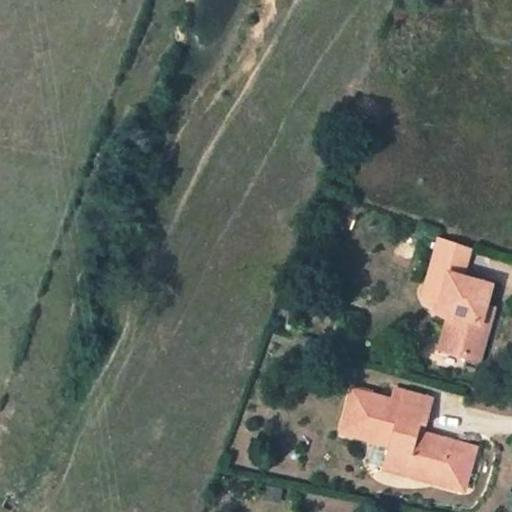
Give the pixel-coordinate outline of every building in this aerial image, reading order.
[(486,305),(491,286),(462,278),(470,249),(441,240),(428,284),(446,289),(442,304),(439,315),(449,318),(440,350),(478,361),(484,340),(480,339),(483,330),(487,331),(494,308),(486,305)] [(446,289),(428,284),(424,299),(442,304),(446,289)] [(384,468),(457,489),(468,447),(422,435),(417,433),(420,425),(425,426),(432,400),(395,390),(392,401),(353,390),(341,433),(373,441),(375,435),(391,439),(390,446),(384,468)] [(391,439),(375,435),(373,441),(390,446),(391,439)] [(464,491),(475,449),(468,447),(457,489),(464,491)]
